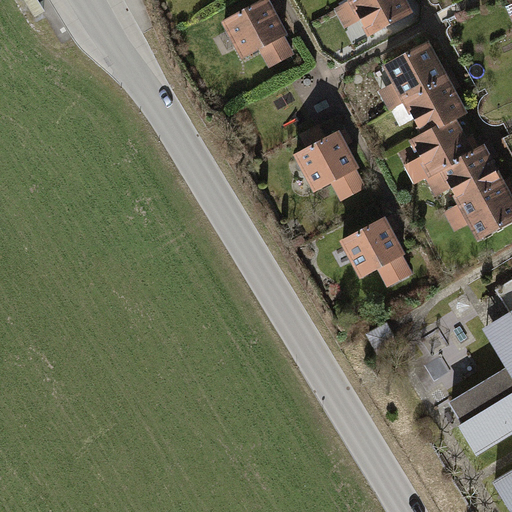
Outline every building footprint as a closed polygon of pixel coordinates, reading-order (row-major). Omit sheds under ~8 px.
[(265,0),(225,22),(244,57),(284,35),(265,0)] [(402,0),(351,0),(369,35),(410,14),(402,0)] [(446,79),(427,44),(386,66),(405,101),(446,79)] [(446,79),(405,101),(424,135),(453,119),(464,113),(446,79)] [(453,119),(424,135),(413,141),(431,175),(442,169),(472,153),(453,119)] [(309,148),(296,155),(315,190),(357,168),(337,133),(324,140),(317,126),(302,135),(309,148)] [(472,153),(442,169),(461,204),(502,181),(483,147),(472,153)] [(511,201),(502,181),(461,204),(480,238),(511,220),(511,201)] [(383,220),(343,241),(362,276),(402,255),(383,220)] [(511,332),(494,344),(509,368),(452,403),(465,425),(461,427),(477,453),(511,431),(511,472),(495,483),(510,508),(511,507),(511,332)]
